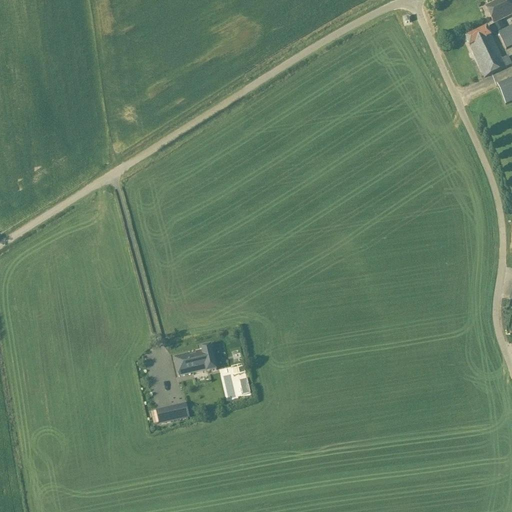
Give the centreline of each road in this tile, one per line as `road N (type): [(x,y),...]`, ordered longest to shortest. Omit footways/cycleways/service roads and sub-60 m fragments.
road 1 (unclassified): [(0,245),(323,42),(406,0)]
road 2 (unclassified): [(511,370),(495,328),(502,238),(493,181),(412,0)]
road 3 (unknown): [(116,172),(169,365)]
